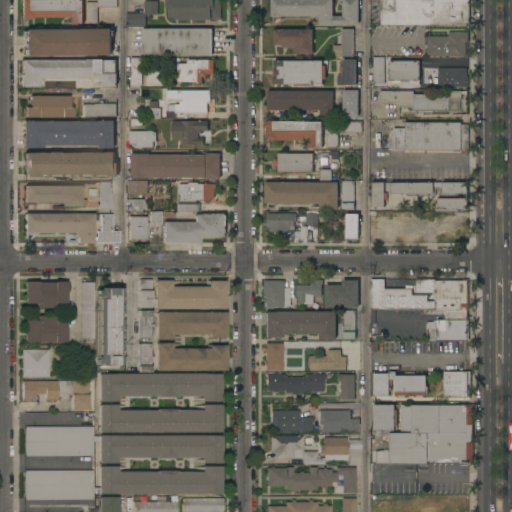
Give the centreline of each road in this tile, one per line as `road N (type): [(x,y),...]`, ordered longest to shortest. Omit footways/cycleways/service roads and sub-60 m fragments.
road 1 (residential): [(247,511),(246,0)]
road 2 (residential): [(3,511),(3,0)]
road 3 (residential): [(0,261),(502,263)]
road 4 (secondary): [(488,0),(486,206),(502,218)]
road 5 (secondary): [(502,218),(510,197),(510,0)]
road 6 (secondary): [(502,368),(487,379),(488,511)]
road 7 (secondary): [(511,511),(511,380),(502,368)]
